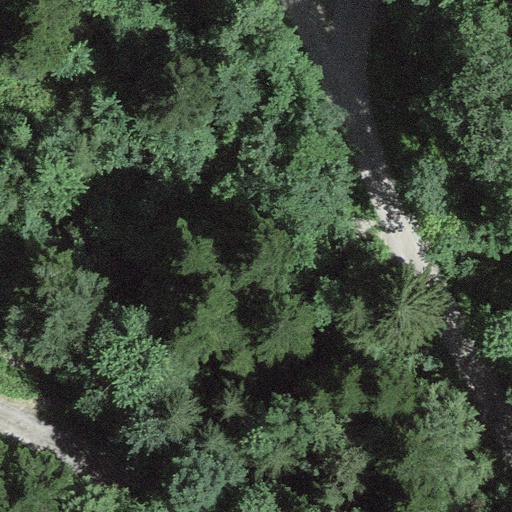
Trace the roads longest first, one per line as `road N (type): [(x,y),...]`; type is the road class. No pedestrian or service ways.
road 1 (unclassified): [(511,454),(359,151)]
road 2 (track): [(359,0),(407,60),(511,242)]
road 3 (track): [(0,426),(185,511)]
road 4 (unclassified): [(359,151),(283,0)]
road 5 (unclassified): [(359,151),(359,0)]
